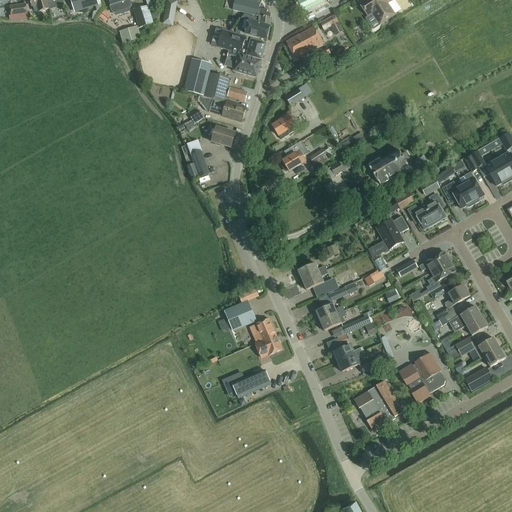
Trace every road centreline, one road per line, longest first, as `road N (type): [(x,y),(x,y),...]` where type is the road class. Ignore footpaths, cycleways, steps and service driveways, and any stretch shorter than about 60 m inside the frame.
road 1 (residential): [(351,474),(235,195),(241,143),(279,30)]
road 2 (residential): [(351,474),(511,380)]
